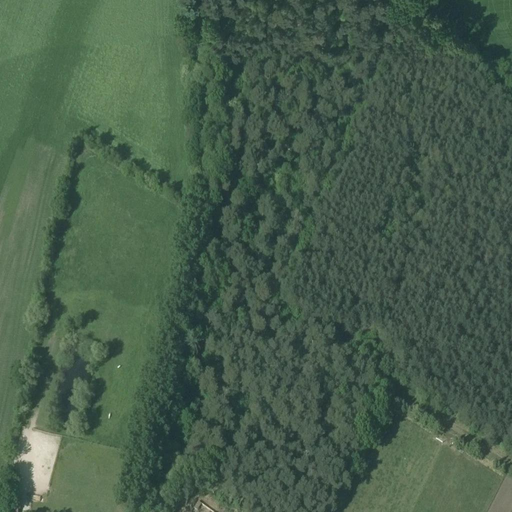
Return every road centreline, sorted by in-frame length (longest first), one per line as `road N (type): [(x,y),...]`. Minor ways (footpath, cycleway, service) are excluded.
road 1 (track): [(410,5),(511,107)]
road 2 (track): [(511,458),(388,386)]
